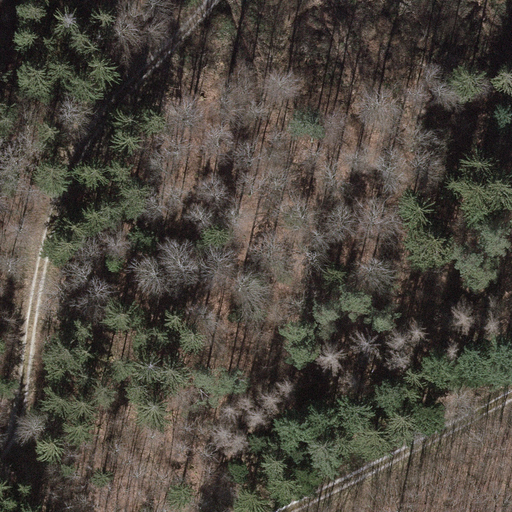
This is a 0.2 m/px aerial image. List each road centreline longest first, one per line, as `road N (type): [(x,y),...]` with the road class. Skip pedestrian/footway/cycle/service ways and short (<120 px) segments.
road 1 (track): [(0,451),(10,443),(46,238),(99,133),(222,0)]
road 2 (track): [(287,511),(511,394)]
